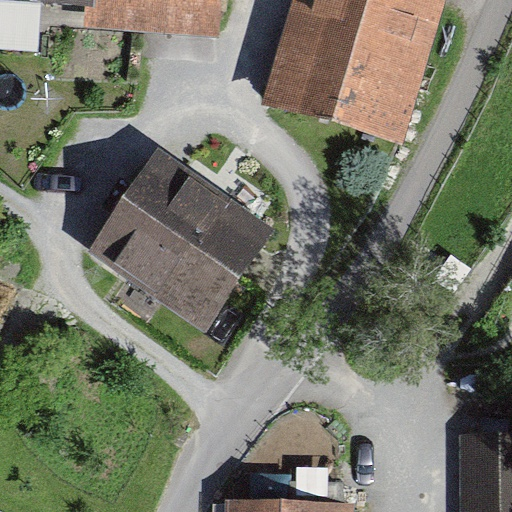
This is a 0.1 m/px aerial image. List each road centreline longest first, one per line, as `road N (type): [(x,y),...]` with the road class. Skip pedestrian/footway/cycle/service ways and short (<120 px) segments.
road 1 (unknown): [(34,213),(120,112),(173,94),(206,95),(277,127),(312,171),(347,302)]
road 2 (unknown): [(266,410),(128,358),(79,321),(43,263),(34,213)]
road 3 (unknown): [(302,363),(406,407),(411,511)]
